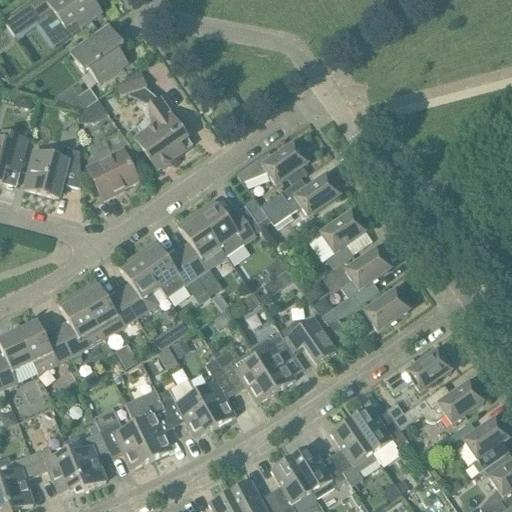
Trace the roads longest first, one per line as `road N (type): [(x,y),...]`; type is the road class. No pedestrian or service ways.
road 1 (residential): [(114,511),(295,417),(480,296)]
road 2 (residential): [(108,246),(327,91)]
road 3 (residential): [(480,296),(327,91)]
road 4 (residential): [(327,91),(285,38),(159,0)]
road 5 (residential): [(0,310),(108,246)]
